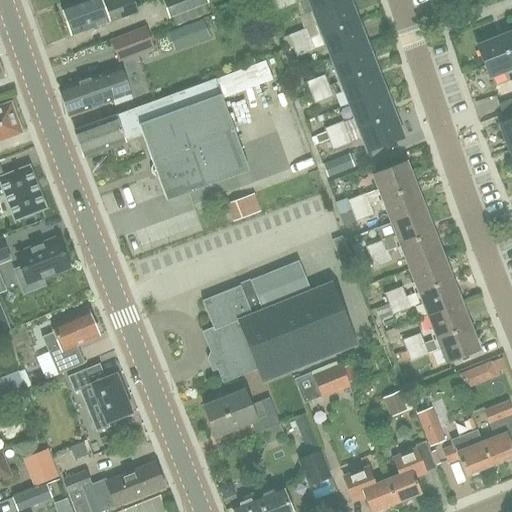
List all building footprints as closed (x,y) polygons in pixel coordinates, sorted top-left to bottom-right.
[(101,0),(80,0),(61,7),(72,36),(121,18),(121,17),(137,12),(132,0),(115,0),(115,2),(103,6),(101,0)] [(206,0),(161,0),(169,19),(175,16),(178,24),(197,17),(208,13),(205,5),(208,3),(206,0)] [(275,0),(274,1),(278,10),(296,4),(296,2),(301,0),(275,0)] [(344,0),(309,0),(314,12),(344,0)] [(358,22),(349,0),(344,0),(314,12),(323,35),(358,22)] [(167,32),(174,50),(209,37),(202,19),(167,32)] [(367,45),(358,22),(323,35),(332,58),(367,45)] [(306,30),(306,28),(287,35),(292,47),(319,36),(315,27),(306,30)] [(114,44),(121,61),(155,49),(149,31),(114,44)] [(511,65),(511,32),(501,37),(511,65)] [(319,36),(292,47),(296,58),(315,50),(314,49),(323,45),(319,36)] [(490,76),(511,67),(511,65),(501,37),(479,45),(490,76)] [(376,68),(367,45),(332,58),(341,81),(376,68)] [(275,63),(225,80),(232,101),(282,84),(275,63)] [(384,91),(376,68),(341,81),(350,105),(384,91)] [(122,69),(107,74),(60,90),(70,116),(114,101),(116,106),(132,100),(122,69)] [(324,75),(306,82),(310,93),(328,86),(324,75)] [(116,116),(76,132),(86,158),(126,142),(123,135),(140,128),(168,201),(189,193),(249,170),(214,79),(116,116)] [(328,86),(310,93),(314,104),(333,97),(332,96),(341,92),(337,82),(328,86)] [(393,114),(384,91),(350,105),(355,118),(342,123),(342,122),(324,129),(328,140),(393,114)] [(0,138),(19,132),(10,105),(0,108),(0,138)] [(350,142),(362,137),(368,152),(403,138),(393,114),(328,140),(332,150),(350,143),(350,142)] [(511,119),(501,124),(511,148),(511,147),(511,119)] [(354,167),(349,153),(322,164),(328,178),(354,167)] [(373,175),(382,199),(416,186),(407,162),(373,175)] [(0,183),(15,220),(45,208),(29,166),(0,177),(0,183)] [(392,223),(425,210),(416,186),(382,199),(392,223)] [(364,195),(346,202),(350,212),(368,205),(364,195)] [(246,201),(230,206),(234,220),(250,216),(246,201)] [(372,215),(368,205),(350,212),(354,222),(372,215)] [(425,210),(392,223),(401,246),(434,233),(425,210)] [(443,256),(434,233),(401,246),(410,269),(443,256)] [(22,268),(16,271),(24,293),(43,285),(40,279),(68,268),(56,238),(17,254),(22,268)] [(383,240),(365,247),(369,258),(388,251),(383,240)] [(1,243),(0,243),(0,267),(11,263),(2,242),(1,243)] [(388,251),(369,258),(373,268),(392,261),(388,251)] [(453,279),(443,256),(410,269),(419,293),(453,279)] [(309,292),(298,262),(251,281),(251,282),(240,286),(240,285),(202,301),(213,329),(207,332),(216,353),(219,351),(224,365),(216,369),(222,383),(258,369),(263,382),(265,382),(265,381),(348,348),(349,348),(350,348),(337,315),(342,313),(344,313),(332,282),(330,283),(309,292)] [(462,303),(453,279),(419,293),(428,316),(462,303)] [(401,286),(383,293),(388,305),(406,298),(401,286)] [(406,298),(388,305),(391,315),(410,308),(409,307),(418,303),(414,295),(406,298)] [(462,303),(428,316),(438,339),(471,326),(462,303)] [(51,325),(54,331),(41,337),(57,375),(84,363),(76,345),(98,336),(97,333),(99,328),(96,323),(93,322),(88,310),(51,325)] [(428,354),(441,348),(447,363),(480,350),(471,326),(438,339),(424,345),(406,352),(410,362),(428,355),(428,354)] [(401,340),(406,352),(424,345),(419,333),(401,340)] [(321,398),(350,387),(339,361),(294,379),(304,404),(321,397),(321,398)] [(99,364),(67,377),(74,393),(93,386),(103,412),(90,417),(96,432),(109,427),(108,424),(133,414),(117,373),(105,378),(99,364)] [(11,400),(30,388),(22,375),(3,386),(11,400)] [(252,423),(257,435),(281,425),(270,399),(251,406),(245,391),(204,408),(217,438),(252,423)] [(398,392),(382,398),(390,418),(406,411),(398,392)] [(490,425),(511,416),(511,411),(508,402),(485,412),(490,425)] [(442,440),(433,416),(420,421),(429,445),(442,440)] [(495,438),(482,443),(492,466),(511,458),(511,416),(490,425),(495,438)] [(300,435),(306,451),(319,445),(313,430),(300,435)] [(466,476),(492,466),(482,443),(477,430),(450,441),(452,448),(444,451),(446,458),(449,464),(460,459),(466,476)] [(58,476),(47,450),(24,459),(34,486),(58,476)] [(422,494),(415,478),(426,473),(417,450),(393,460),(400,476),(388,481),(397,504),(422,494)] [(310,487),(332,478),(321,451),(299,460),(310,487)] [(0,452),(0,479),(11,475),(2,452),(0,452)] [(103,511),(116,507),(115,506),(163,486),(154,462),(105,481),(108,488),(94,494),(86,497),(83,489),(92,485),(86,470),(62,479),(74,511),(103,511)] [(371,511),(378,511),(397,504),(388,481),(375,486),(368,470),(345,480),(354,502),(365,498),(371,511)] [(51,498),(46,484),(12,497),(18,511),(51,498)] [(292,511),(283,487),(259,496),(266,511),(292,511)] [(266,511),(259,496),(233,507),(234,511),(266,511)]
